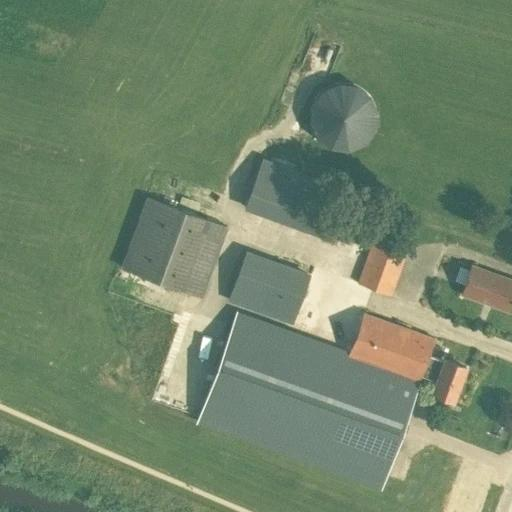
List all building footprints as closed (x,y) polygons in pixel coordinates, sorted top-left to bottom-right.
[(347,150),(364,143),(374,129),(377,112),(370,95),(356,84),(338,82),(322,88),(311,103),(308,121),(316,137),(330,147),(347,150)] [(320,237),(324,227),(338,185),(262,157),(242,209),(320,237)] [(201,297),(227,226),(214,221),(145,196),(120,267),(188,293),(201,297)] [(408,246),(374,234),(357,283),(391,295),(408,246)] [(310,273),(244,250),(226,300),(291,324),(310,273)] [(508,312),(511,300),(511,279),(471,265),(460,294),(508,312)] [(380,487),(418,382),(417,382),(420,375),(435,381),(430,392),(452,400),(465,366),(443,358),(442,361),(427,355),(436,332),(422,327),(420,332),(363,312),(347,354),(235,314),(196,421),(380,487)]
